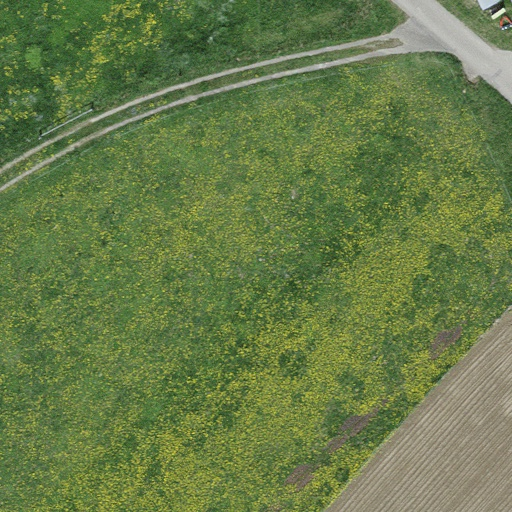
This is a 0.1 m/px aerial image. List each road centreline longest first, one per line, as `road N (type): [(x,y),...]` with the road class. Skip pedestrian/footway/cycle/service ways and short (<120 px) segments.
road 1 (track): [(466,43),(334,57),(126,117),(0,191)]
road 2 (track): [(417,0),(511,84)]
